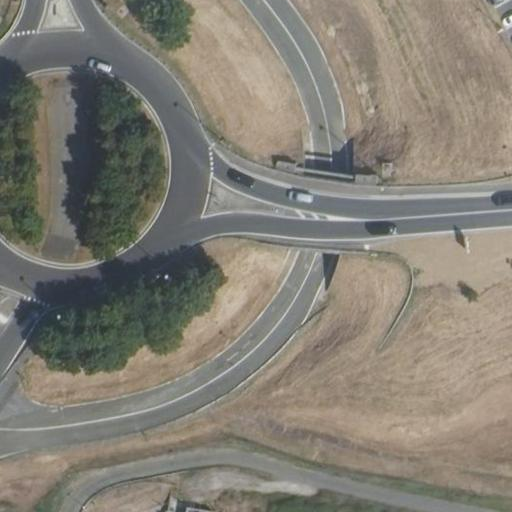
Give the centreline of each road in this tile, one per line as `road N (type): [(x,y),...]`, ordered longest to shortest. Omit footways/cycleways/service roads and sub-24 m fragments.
road 1 (unclassified): [(0,426),(52,429),(156,408),(244,358),(297,296),(321,241),(329,139),(312,76),(263,0)]
road 2 (unclassified): [(288,212),(371,219),(511,211)]
road 3 (unclassified): [(45,288),(117,280),(172,234)]
road 4 (unclassified): [(190,148),(162,89),(108,52)]
